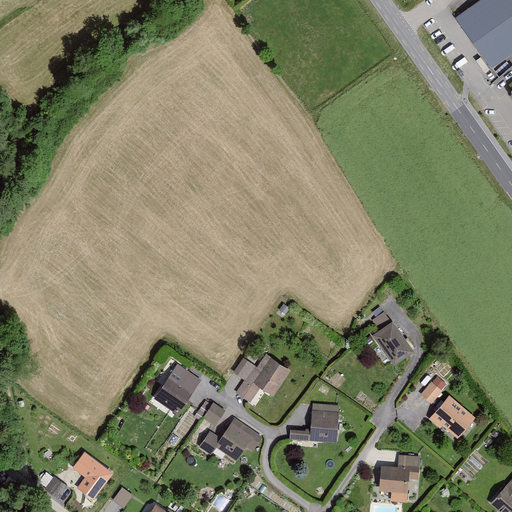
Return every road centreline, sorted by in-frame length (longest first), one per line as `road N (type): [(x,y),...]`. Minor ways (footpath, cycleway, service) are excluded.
road 1 (secondary): [(511,183),(382,0)]
road 2 (track): [(29,486),(0,360)]
